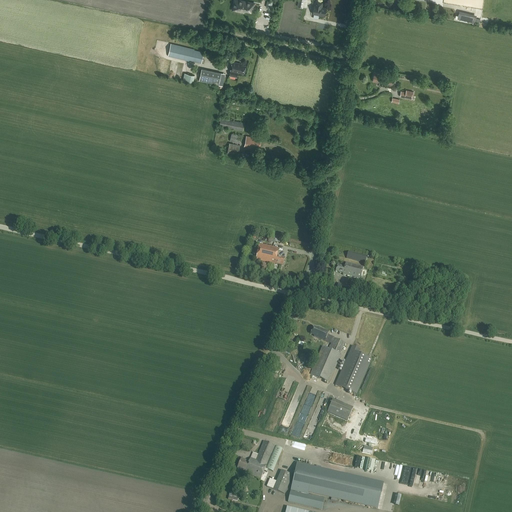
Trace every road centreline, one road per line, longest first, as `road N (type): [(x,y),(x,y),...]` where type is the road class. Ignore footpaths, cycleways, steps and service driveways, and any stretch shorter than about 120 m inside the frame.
road 1 (unclassified): [(200,511),(308,271),(361,0)]
road 2 (track): [(0,226),(511,342)]
